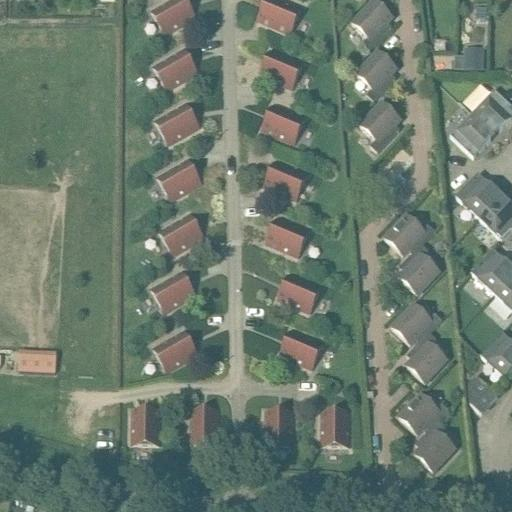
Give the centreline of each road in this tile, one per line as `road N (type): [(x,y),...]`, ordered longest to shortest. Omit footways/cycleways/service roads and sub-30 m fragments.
road 1 (residential): [(387,511),(369,232),(424,179),(408,0)]
road 2 (residential): [(242,500),(231,0)]
road 3 (unclassified): [(242,500),(0,460)]
